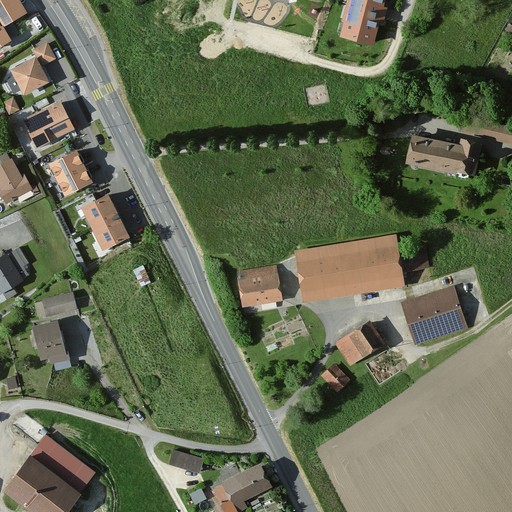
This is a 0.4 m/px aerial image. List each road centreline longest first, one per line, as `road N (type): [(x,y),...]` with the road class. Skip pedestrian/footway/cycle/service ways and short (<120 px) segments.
road 1 (secondary): [(270,442),(133,149),(49,0)]
road 2 (residential): [(270,442),(193,446),(52,406),(7,413),(0,432)]
road 3 (residential): [(410,0),(390,59),(377,71),(254,40)]
road 4 (track): [(511,303),(430,349),(410,350),(377,316)]
